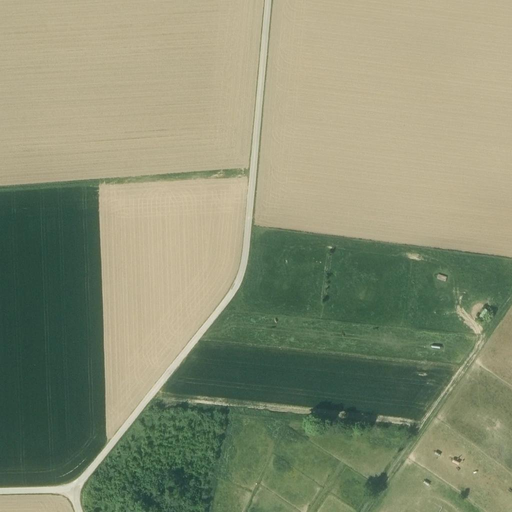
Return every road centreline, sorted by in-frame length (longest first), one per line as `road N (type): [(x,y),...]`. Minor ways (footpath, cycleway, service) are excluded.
road 1 (track): [(267,0),(242,273),(76,493)]
road 2 (unclassified): [(511,298),(367,511)]
road 3 (track): [(0,191),(250,175)]
road 4 (track): [(415,440),(402,432),(247,417)]
